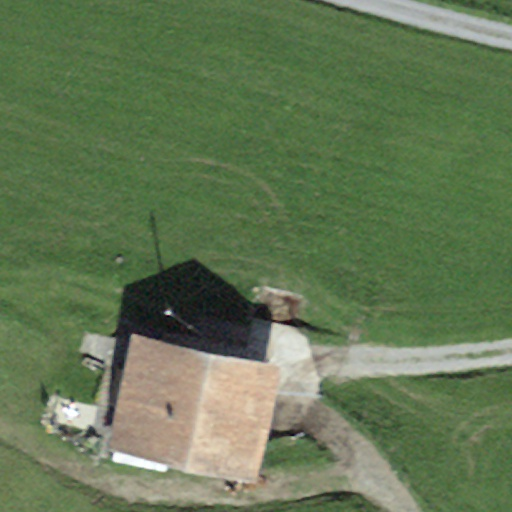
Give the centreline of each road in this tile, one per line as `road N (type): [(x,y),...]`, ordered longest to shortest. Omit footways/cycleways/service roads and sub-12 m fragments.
road 1 (track): [(336,0),(439,34),(511,43)]
road 2 (track): [(337,372),(511,354)]
